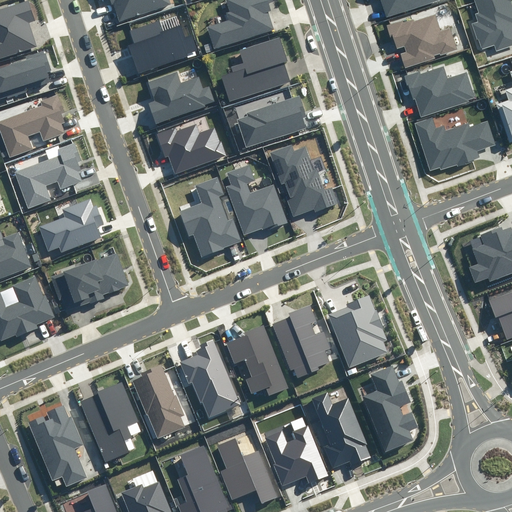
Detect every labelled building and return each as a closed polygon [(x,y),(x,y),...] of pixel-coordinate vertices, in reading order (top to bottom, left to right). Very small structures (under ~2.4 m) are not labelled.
[(109,0),(118,23),(172,4),(170,0),(109,0)] [(228,20),(207,27),(214,49),(275,30),(267,5),(273,3),(272,0),(226,0),(230,13),(226,14),(228,20)] [(380,0),(386,18),(443,1),(442,0),(380,0)] [(511,11),(508,0),(487,0),(474,4),(477,13),(474,13),(477,21),(470,23),(476,40),(479,39),(482,48),(495,44),(497,51),(511,46),(511,28),(510,21),(511,20),(511,11)] [(35,21),(29,1),(0,10),(0,58),(36,47),(29,23),(35,21)] [(411,18),(386,26),(394,50),(405,47),(407,53),(401,55),(405,68),(436,58),(435,55),(457,48),(450,27),(439,31),(434,15),(412,22),(411,18)] [(134,45),(129,46),(138,73),(197,53),(191,36),(182,40),(177,26),(162,31),(158,20),(129,30),(134,45)] [(234,73),(221,77),(229,102),(290,81),(284,63),(288,62),(280,39),(240,52),(244,64),(232,68),(234,73)] [(26,60),(0,68),(0,93),(49,78),(46,70),(51,69),(45,50),(25,57),(26,60)] [(418,72),(406,76),(419,119),(477,100),(468,71),(448,78),(444,67),(418,75),(418,72)] [(497,105),(508,142),(511,141),(511,71),(511,73),(511,88),(505,91),(509,101),(497,105)] [(155,102),(149,104),(156,125),(216,104),(210,85),(201,89),(197,78),(181,83),(177,72),(148,82),(155,102)] [(42,105),(0,120),(0,134),(9,159),(34,150),(29,136),(38,133),(42,142),(64,133),(61,123),(64,122),(62,115),(65,113),(58,95),(40,101),(42,105)] [(247,116),(237,119),(246,146),(306,127),(302,117),(305,116),(299,96),(246,113),(247,116)] [(433,117),(413,123),(429,171),(439,168),(440,171),(480,158),(478,152),(495,146),(488,123),(468,129),(466,124),(445,131),(442,125),(436,127),(433,117)] [(176,127),(157,134),(165,157),(168,156),(174,175),(226,157),(216,126),(199,132),(197,125),(178,132),(176,127)] [(61,155),(15,172),(28,208),(50,200),(44,186),(58,181),(61,189),(82,181),(78,172),(83,170),(80,162),(82,161),(75,143),(59,149),(61,155)] [(292,143),(269,152),(281,185),(284,184),(289,197),(285,198),(293,217),(314,210),(315,213),(337,205),(330,189),(324,191),(316,168),(313,169),(304,147),(295,151),(292,143)] [(231,185),(226,186),(244,236),(268,227),(269,230),(288,223),(274,185),(249,194),(246,184),(254,181),(248,165),(227,173),(231,185)] [(199,203),(178,210),(188,238),(195,236),(202,255),(242,241),(234,219),(227,221),(218,196),(222,195),(216,178),(193,186),(199,203)] [(64,216),(39,226),(48,251),(60,247),(62,252),(102,237),(99,227),(105,224),(98,205),(95,206),(91,197),(61,209),(64,216)] [(511,226),(504,229),(503,226),(482,234),(485,244),(473,248),(478,263),(468,266),(474,283),(489,277),(490,280),(511,271),(511,226)] [(0,278),(31,267),(19,232),(3,237),(6,245),(0,247),(0,278)] [(63,274),(52,278),(61,304),(73,300),(75,308),(104,299),(103,296),(129,287),(118,253),(62,271),(63,274)] [(0,288),(0,339),(1,341),(17,335),(18,337),(38,329),(36,324),(54,316),(37,275),(10,286),(17,301),(7,305),(0,288)] [(511,291),(490,300),(496,319),(499,318),(506,339),(511,337),(511,291)] [(348,307),(329,314),(349,366),(387,352),(384,342),(388,340),(372,295),(347,304),(348,307)] [(317,322),(311,305),(289,314),(290,317),(272,324),(290,371),(293,369),(297,378),(320,370),(319,367),(330,362),(326,351),(332,349),(325,332),(316,335),(312,324),(317,322)] [(289,388),(264,325),(244,332),(245,335),(227,342),(235,363),(245,359),(252,377),(247,379),(252,394),(266,389),(268,396),(289,388)] [(240,405),(214,340),(201,345),(203,349),(197,352),(198,354),(180,362),(189,384),(192,383),(200,403),(203,402),(209,417),(240,405)] [(183,415),(161,364),(141,373),(142,376),(132,381),(157,439),(186,427),(181,416),(183,415)] [(378,390),(362,397),(384,453),(415,440),(411,431),(419,427),(413,411),(403,415),(399,406),(411,402),(402,381),(399,383),(393,367),(372,375),(378,390)] [(143,430),(123,382),(81,400),(106,461),(136,448),(130,436),(143,430)] [(330,444),(324,446),(333,467),(348,461),(350,466),(372,457),(348,396),(333,402),(329,391),(312,398),(330,444)] [(69,419),(64,406),(46,413),(49,419),(46,420),(44,415),(28,422),(52,480),(62,476),(66,486),(87,477),(75,450),(84,446),(72,418),(69,419)] [(281,425),(262,432),(282,484),(306,475),(308,482),(328,474),(309,425),(291,432),(293,439),(287,441),(281,425)] [(228,468),(221,471),(233,500),(252,492),(258,505),(281,496),(262,449),(241,457),(234,439),(219,446),(228,468)] [(185,501),(176,505),(179,511),(227,511),(226,509),(229,508),(203,447),(180,457),(187,474),(176,479),(185,501)] [(142,484),(122,492),(130,511),(172,511),(160,481),(144,488),(142,484)] [(119,511),(108,483),(86,491),(93,509),(84,511),(119,511)]
